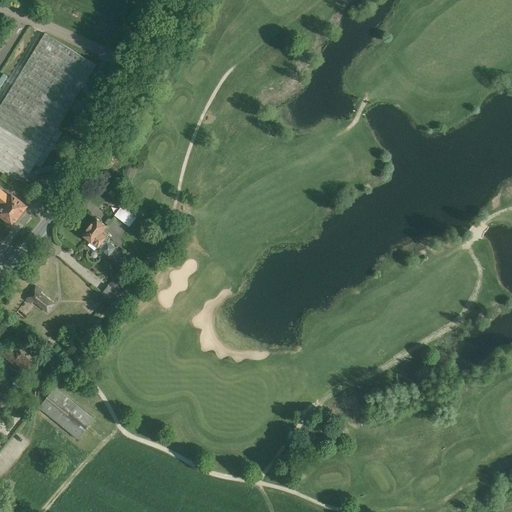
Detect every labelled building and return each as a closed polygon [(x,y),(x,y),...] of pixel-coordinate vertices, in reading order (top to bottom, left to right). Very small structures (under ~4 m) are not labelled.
[(45,33),(0,106),(0,155),(29,173),(35,163),(57,128),(96,64),(45,33)] [(63,132),(57,128),(35,163),(41,167),(63,132)] [(0,170),(22,184),(29,173),(0,155),(0,170)] [(0,215),(12,225),(26,207),(12,196),(10,197),(0,190),(0,205),(1,207),(0,207),(0,215)] [(122,207),(115,216),(120,219),(127,210),(122,207)] [(127,210),(120,219),(129,226),(136,217),(127,210)] [(96,218),(82,235),(90,242),(88,245),(95,251),(97,247),(98,248),(99,246),(102,248),(100,250),(109,257),(116,248),(107,241),(109,239),(101,233),(106,227),(96,218)] [(121,270),(108,285),(117,292),(129,276),(121,270)] [(108,285),(102,294),(111,301),(118,293),(117,292),(108,285)] [(42,291),(37,287),(27,299),(32,303),(34,301),(44,309),(50,301),(40,293),(42,291)] [(7,341),(0,348),(0,353),(25,374),(34,364),(7,341)] [(114,384),(104,385),(105,393),(115,392),(114,384)] [(94,419),(55,388),(39,407),(78,439),(94,419)]
